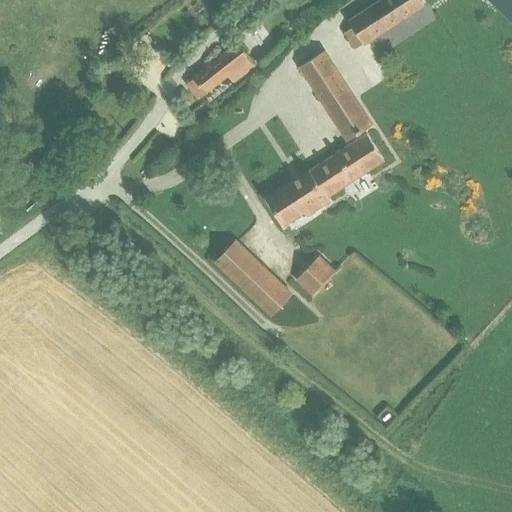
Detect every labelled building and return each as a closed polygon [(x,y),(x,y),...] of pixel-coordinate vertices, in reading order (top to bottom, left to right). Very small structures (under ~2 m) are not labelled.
[(422,0),(380,0),(350,20),(354,25),(346,30),(357,46),(363,42),(364,43),(425,4),(422,0)] [(511,0),(498,0),(511,14),(511,0)] [(257,64),(239,40),(195,74),(196,75),(188,82),(200,98),(229,74),(234,81),(257,64)] [(301,64),(349,138),(373,123),(325,49),(301,64)] [(385,159),(367,131),(266,196),(284,225),(305,211),(308,216),(332,200),(329,196),(385,159)] [(272,315),(294,291),(236,238),(214,261),(272,315)] [(297,278),(313,293),(336,269),(321,254),(297,278)] [(317,305),(304,314),(312,326),(325,316),(317,305)]
